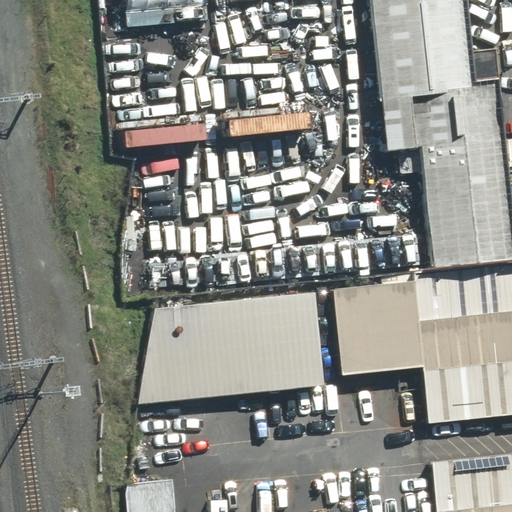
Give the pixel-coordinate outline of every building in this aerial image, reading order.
[(461,55),(454,0),(361,0),(377,150),(409,146),(422,268),(504,260),(482,53),(461,55)] [(511,418),(511,333),(504,260),(422,268),(404,270),(405,282),(326,290),(336,377),(414,369),(421,428),(511,418)] [(320,384),(310,293),(147,309),(131,404),(320,384)] [(511,511),(511,457),(423,467),(427,511),(511,511)] [(119,484),(121,511),(168,511),(165,480),(119,484)]
